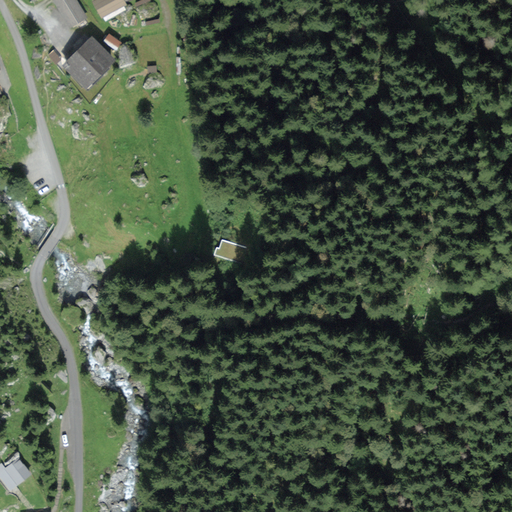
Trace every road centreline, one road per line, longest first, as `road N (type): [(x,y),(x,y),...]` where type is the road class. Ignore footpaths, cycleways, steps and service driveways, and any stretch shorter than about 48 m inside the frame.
road 1 (unclassified): [(77,511),(71,370),(35,280),(55,234)]
road 2 (track): [(160,0),(172,28),(200,258)]
road 3 (residential): [(55,234),(65,210),(60,187),(0,0)]
